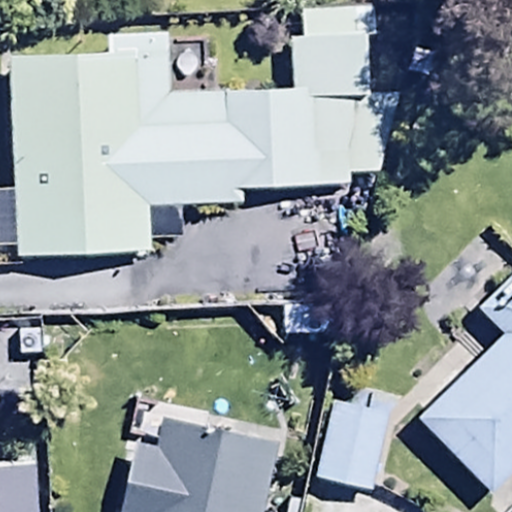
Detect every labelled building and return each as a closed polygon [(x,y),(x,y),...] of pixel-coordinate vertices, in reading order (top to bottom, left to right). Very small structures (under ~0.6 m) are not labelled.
[(103,54),(11,55),(14,261),(149,259),(148,208),(235,207),(235,193),(316,192),(315,156),(336,156),(336,176),(381,175),(380,97),(364,97),(363,38),(376,38),(376,13),(298,14),(298,41),(287,41),(288,92),(165,94),(164,32),(102,33),(103,54)] [(501,334),(415,418),(491,494),(511,473),(511,282),(481,313),(501,334)] [(383,377),(331,360),(307,435),(358,452),(383,377)] [(256,511),(272,445),(167,421),(160,450),(135,444),(119,511),(256,511)] [(0,511),(33,511),(30,468),(0,470),(0,511)]
